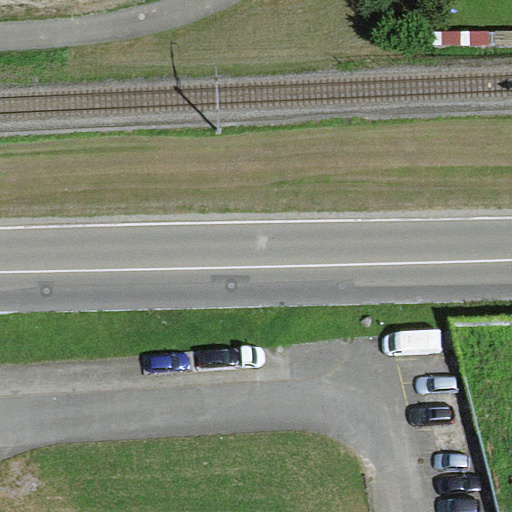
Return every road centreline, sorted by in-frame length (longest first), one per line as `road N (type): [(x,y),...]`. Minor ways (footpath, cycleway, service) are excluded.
road 1 (primary): [(0,271),(511,259)]
road 2 (track): [(208,0),(77,31),(0,34)]
